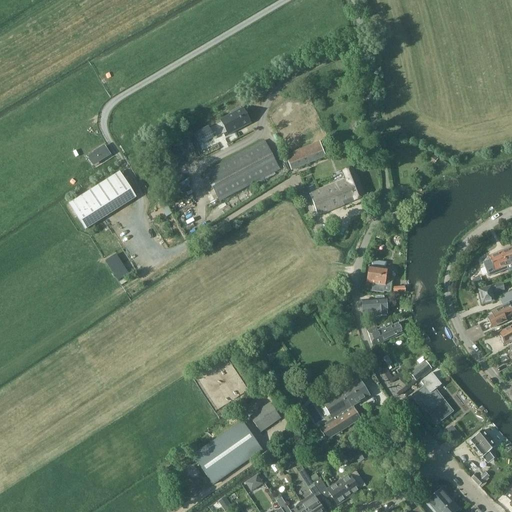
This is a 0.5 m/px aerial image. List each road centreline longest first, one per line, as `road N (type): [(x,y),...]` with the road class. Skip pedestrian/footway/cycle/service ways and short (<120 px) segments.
road 1 (unclassified): [(398,403),(367,348),(356,304),(358,267),(385,185),(353,0)]
road 2 (track): [(142,198),(102,122),(110,102),(284,0)]
road 3 (residential): [(511,214),(468,240),(446,286),(463,337),(511,396)]
